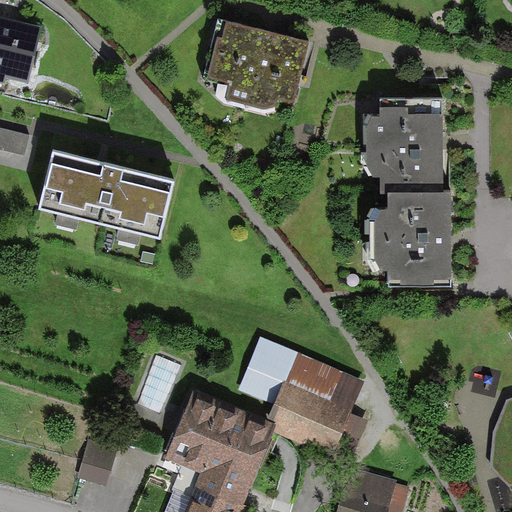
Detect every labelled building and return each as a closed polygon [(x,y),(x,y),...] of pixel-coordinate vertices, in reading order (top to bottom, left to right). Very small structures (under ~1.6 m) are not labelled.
[(0,85),(22,91),(38,28),(0,18),(0,85)] [(297,48),(213,29),(197,96),(281,115),(297,48)] [(438,103),(380,103),(364,122),(362,175),(374,185),(375,206),(361,216),(358,276),(371,289),(438,289),(438,103)] [(168,181),(51,154),(38,207),(156,235),(168,181)] [(361,381),(253,337),(231,390),(263,403),(253,426),(319,453),(322,445),(349,456),(362,425),(345,418),(361,381)] [(231,511),(262,436),(177,402),(153,460),(196,478),(182,511),(231,511)] [(511,406),(507,408),(492,442),(497,478),(511,484),(511,406)] [(113,485),(119,454),(91,448),(84,480),(113,485)] [(393,511),(401,488),(347,471),(334,511),(393,511)]
